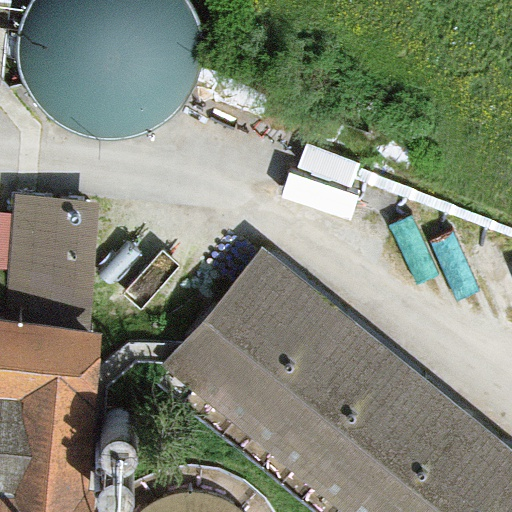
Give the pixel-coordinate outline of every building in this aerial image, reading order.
[(185,121),(184,0),(40,0),(41,122),(185,121)] [(103,206),(24,200),(16,297),(94,304),(103,206)] [(175,363),(359,511),(511,511),(511,442),(270,246),(175,363)] [(99,511),(117,328),(0,316),(0,511),(99,511)] [(253,511),(245,478),(115,510),(115,511),(253,511)]
